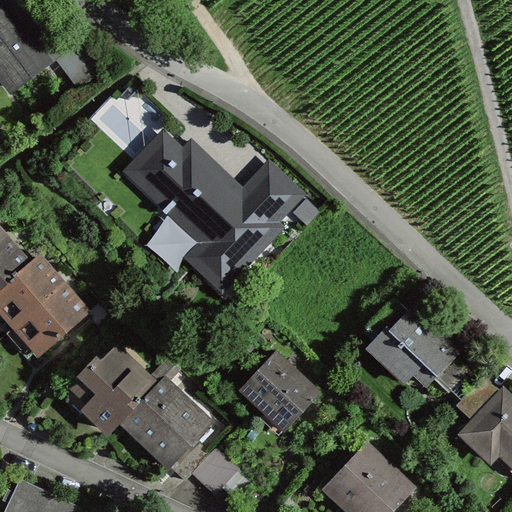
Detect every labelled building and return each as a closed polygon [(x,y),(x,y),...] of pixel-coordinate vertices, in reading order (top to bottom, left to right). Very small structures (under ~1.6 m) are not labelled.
[(13,17),(0,0),(0,70),(12,87),(55,55),(42,38),(38,37),(35,40),(18,16),(13,17)] [(85,85),(110,65),(91,41),(66,61),(85,85)] [(294,194),(271,172),(244,201),(192,152),(183,161),(164,143),(138,171),(176,207),(179,203),(217,239),(199,258),(222,280),(272,228),(266,223),(294,194)] [(0,289),(28,265),(0,233),(0,289)] [(0,305),(42,353),(87,313),(37,257),(28,265),(0,289),(0,305)] [(420,319),(395,296),(368,326),(383,340),(378,345),(410,375),(415,370),(430,384),(454,358),(445,349),(448,346),(437,336),(434,339),(417,323),(420,319)] [(94,322),(77,336),(84,345),(101,330),(94,322)] [(319,392),(276,353),(242,390),(285,429),(319,392)] [(132,371),(116,356),(107,356),(99,365),(93,365),(85,373),(85,380),(100,394),(89,404),(89,414),(105,429),(115,429),(123,420),(156,385),(137,367),(132,371)] [(502,394),(484,376),(457,404),(475,422),(502,394)] [(171,464),(210,423),(163,378),(156,385),(123,420),(171,464)] [(511,461),(511,398),(504,391),(502,394),(475,422),(464,434),(483,452),(492,443),(511,461)] [(73,413),(53,394),(28,419),(55,431),(73,413)] [(175,469),(186,481),(194,472),(211,454),(200,443),(175,469)] [(391,511),(413,488),(365,445),(326,488),(348,508),(354,502),(365,511),(391,511)] [(211,454),(194,472),(216,493),(238,469),(216,449),(211,454)] [(22,480),(6,511),(73,511),(77,506),(68,501),(69,498),(64,495),(62,499),(22,480)] [(413,511),(426,499),(413,488),(391,511),(413,511)]
